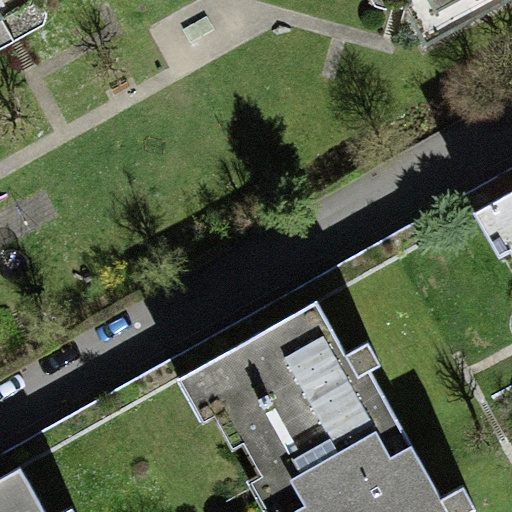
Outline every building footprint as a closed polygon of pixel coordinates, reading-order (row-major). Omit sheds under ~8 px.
[(0,0),(0,20),(38,0),(0,0)] [(399,0),(423,45),(507,0),(399,0)] [(511,196),(497,205),(502,214),(511,231),(511,196)] [(451,511),(448,506),(416,446),(367,358),(333,295),(199,368),(278,511),(451,511)] [(62,511),(33,459),(0,477),(0,511),(62,511)]
